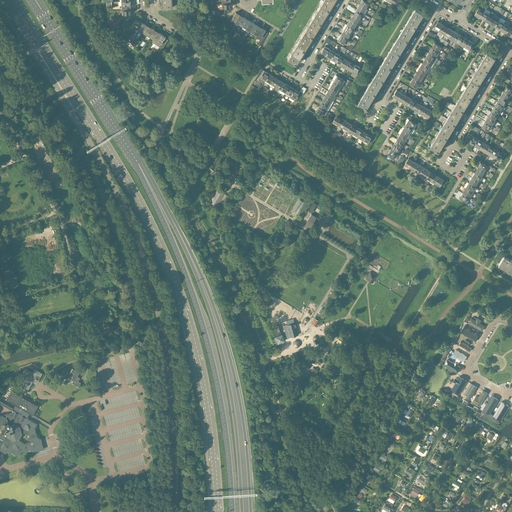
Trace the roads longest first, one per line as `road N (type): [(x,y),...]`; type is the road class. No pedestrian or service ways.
road 1 (trunk): [(39,42),(42,62),(118,196),(153,289),(169,380),(173,511)]
road 2 (motorway): [(231,511),(209,350),(176,251),(134,164)]
road 3 (trunk): [(39,42),(135,196),(197,354)]
road 4 (motorway): [(250,511),(233,371),(178,233)]
road 5 (motorway): [(241,511),(224,364),(178,233)]
road 6 (trunk): [(134,164),(29,0)]
road 7 (unclassified): [(317,511),(285,459),(261,366),(276,356)]
road 8 (motorway): [(197,354),(216,511)]
road 9 (residential): [(511,321),(498,313),(462,372),(506,398)]
